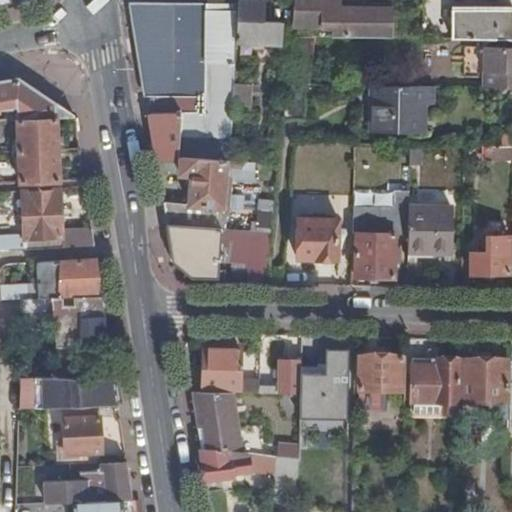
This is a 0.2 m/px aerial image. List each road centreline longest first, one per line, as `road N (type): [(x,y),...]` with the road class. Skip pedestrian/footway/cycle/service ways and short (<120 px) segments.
road 1 (residential): [(511,317),(138,314)]
road 2 (secondary): [(138,314),(88,0)]
road 3 (secondary): [(169,511),(138,314)]
